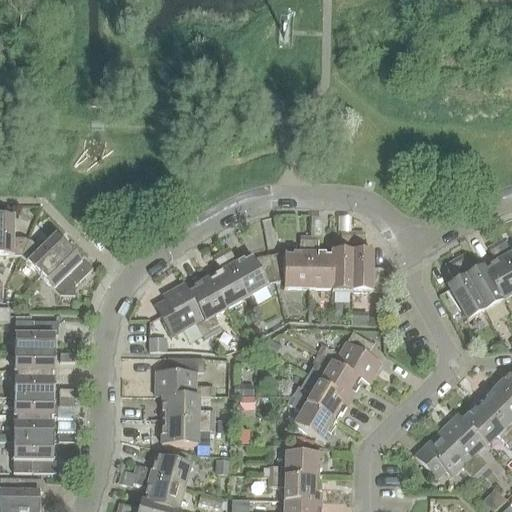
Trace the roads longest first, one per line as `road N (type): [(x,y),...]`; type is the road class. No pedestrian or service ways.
road 1 (residential): [(406,249),(384,216),(360,199),(297,196),(242,206),(149,257),(122,286),(104,326),(99,434),(83,511)]
road 2 (residential): [(360,511),(361,453),(454,362),(412,287),(406,249)]
